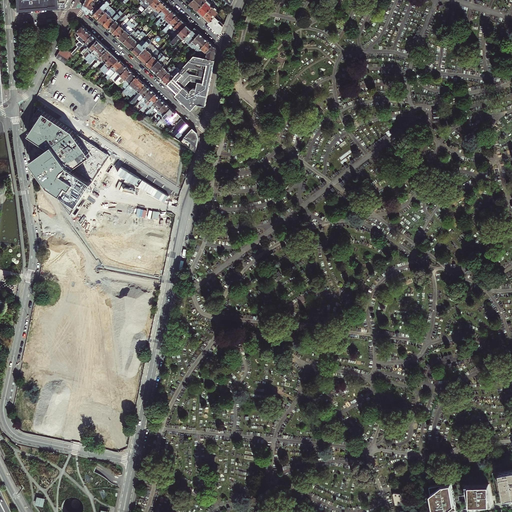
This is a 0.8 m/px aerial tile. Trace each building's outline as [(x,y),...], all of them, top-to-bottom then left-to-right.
[(19,0),(20,9),(38,8),(61,6),(60,0),(19,0)] [(89,13),(91,11),(93,9),(96,5),(95,3),(95,0),(86,0),(84,4),(83,6),(83,8),(84,9),(89,13)] [(93,9),(91,11),(92,12),(94,14),(108,0),(107,0),(95,0),(95,3),(96,5),(93,9)] [(97,17),(99,19),(111,7),(109,5),(111,3),(108,0),(94,14),(97,17)] [(150,4),(147,8),(142,13),(145,16),(148,13),(149,14),(154,10),(162,1),(161,0),(154,0),(155,1),(151,5),(150,4)] [(195,6),(198,9),(207,0),(192,0),(191,2),(195,6)] [(202,13),(205,15),(214,6),(214,5),(214,3),(213,2),(211,2),(211,1),(209,0),(207,0),(198,9),(202,13)] [(158,16),(168,6),(165,3),(162,1),(154,10),(156,13),(151,18),(152,19),(152,20),(151,20),(151,21),(151,22),(152,22),(158,16)] [(162,23),(173,11),(170,8),(168,6),(158,16),(160,19),(158,21),(156,24),(158,26),(162,23)] [(208,18),(211,21),(216,15),(220,12),(214,6),(205,15),(208,18)] [(102,22),(104,24),(114,14),(116,11),(115,10),(111,7),(99,19),(102,22)] [(106,26),(109,28),(120,16),(123,13),(120,10),(115,16),(114,14),(104,24),(106,26)] [(113,32),(127,18),(133,12),(132,11),(127,15),(126,14),(125,15),(122,18),(120,16),(109,28),(111,30),(113,32)] [(173,11),(162,23),(166,27),(168,25),(178,15),(175,13),(173,11)] [(180,17),(178,15),(168,25),(166,27),(163,30),(166,33),(170,28),(172,30),(182,20),(180,17)] [(213,28),(220,19),(221,19),(216,15),(211,21),(208,23),(211,25),(213,28)] [(116,35),(118,37),(133,22),(135,20),(132,18),(130,20),(127,18),(113,32),(116,35)] [(220,19),(213,28),(218,32),(220,32),(222,31),(225,23),(220,19)] [(174,39),(188,25),(185,22),(182,20),(172,30),(170,32),(174,36),(172,38),(174,39)] [(123,42),(134,31),(131,28),(135,24),(133,22),(118,37),(122,40),(123,42)] [(80,34),(77,37),(80,40),(77,44),(80,47),(82,46),(93,34),(88,30),(83,25),(78,30),(78,32),(80,34)] [(174,39),(172,41),(174,44),(176,43),(179,40),(180,39),(181,37),(183,36),(185,38),(193,30),(190,27),(188,25),(174,39)] [(187,41),(190,44),(201,33),(197,30),(195,27),(193,30),(185,38),(183,40),(185,43),(187,41)] [(126,44),(128,46),(131,42),(132,43),(136,39),(135,39),(142,32),(138,29),(136,32),(135,30),(134,31),(123,42),(126,44)] [(143,40),(147,35),(143,31),(142,32),(135,39),(136,39),(132,43),(131,42),(128,46),(130,48),(133,50),(143,40)] [(198,52),(209,40),(205,36),(201,33),(190,44),(189,45),(192,48),(193,47),(194,46),(196,48),(195,49),(198,52)] [(93,34),(82,46),(84,48),(79,52),(82,55),(88,50),(98,39),(95,36),(93,34)] [(100,41),(98,39),(88,50),(90,52),(84,57),(88,61),(103,44),(100,41)] [(135,53),(138,55),(150,43),(151,41),(149,39),(145,42),(143,40),(133,50),(135,53)] [(206,52),(214,44),(211,42),(209,40),(198,52),(195,55),(201,57),(205,53),(206,52)] [(150,43),(138,55),(142,60),(146,63),(159,51),(150,43)] [(96,58),(98,60),(108,49),(106,46),(103,44),(88,61),(91,63),(96,58)] [(214,44),(206,52),(208,52),(207,58),(215,60),(217,51),(216,47),(214,44)] [(56,58),(64,63),(73,55),(62,45),(56,58)] [(154,71),(157,73),(168,61),(165,58),(166,57),(165,56),(167,54),(166,53),(171,47),(169,46),(163,52),(165,54),(151,68),(154,71)] [(108,49),(98,60),(93,66),(94,67),(96,65),(97,66),(101,61),(104,64),(114,54),(111,51),(108,49)] [(149,66),(151,68),(165,54),(163,52),(160,49),(159,51),(146,63),(149,66)] [(103,76),(107,72),(119,59),(116,56),(114,54),(104,64),(107,66),(103,71),(104,71),(101,74),(103,76)] [(176,95),(191,109),(197,104),(206,105),(215,60),(207,58),(204,57),(201,57),(195,55),(187,63),(168,84),(171,87),(178,93),(177,94),(176,95)] [(165,81),(168,84),(187,63),(182,58),(175,65),(162,78),(165,81)] [(119,59),(107,72),(109,74),(105,79),(107,81),(111,78),(117,70),(120,67),(121,67),(124,64),(122,61),(119,59)] [(162,78),(175,65),(169,60),(168,61),(157,73),(160,76),(162,78)] [(126,65),(124,64),(121,67),(120,67),(117,70),(111,78),(113,80),(117,76),(119,77),(128,67),(126,65)] [(128,67),(119,77),(115,81),(120,85),(121,84),(133,72),(130,69),(128,67)] [(126,88),(127,87),(138,76),(135,74),(133,72),(121,84),(126,88)] [(138,76),(127,87),(129,89),(125,93),(128,96),(129,95),(135,88),(135,87),(138,84),(139,84),(142,80),(140,78),(138,76)] [(144,82),(142,80),(139,84),(138,84),(135,87),(135,88),(129,95),(132,97),(134,94),(136,96),(146,84),(144,82)] [(140,101),(142,99),(151,89),(149,86),(146,84),(136,96),(131,101),(133,104),(137,99),(140,101)] [(151,89),(142,99),(144,101),(144,102),(143,102),(140,105),(139,107),(141,109),(156,93),(154,91),(151,89)] [(158,95),(156,93),(141,109),(140,110),(141,111),(142,110),(142,111),(143,111),(148,105),(151,107),(160,97),(158,95)] [(160,97),(151,107),(148,111),(149,112),(150,111),(151,112),(154,109),(157,112),(166,102),(163,100),(160,97)] [(168,105),(166,102),(157,112),(160,115),(157,117),(159,119),(157,120),(157,121),(158,122),(171,108),(168,105)] [(166,124),(168,121),(174,126),(182,118),(177,113),(171,108),(158,122),(156,124),(158,126),(159,126),(163,122),(166,124)] [(73,131),(45,112),(29,135),(31,160),(49,186),(70,215),(109,155),(73,131)] [(174,136),(181,141),(193,128),(188,123),(182,118),(174,126),(168,132),(170,133),(174,136)] [(193,149),(196,150),(199,137),(197,132),(193,128),(181,141),(189,146),(193,149)] [(159,147),(180,160),(186,151),(170,141),(169,143),(163,140),(159,147)] [(153,246),(164,248),(170,218),(101,206),(100,212),(104,212),(102,222),(122,226),(121,231),(130,232),(130,228),(155,232),(153,246)] [(511,469),(499,472),(504,498),(511,496),(511,469)] [(451,482),(429,485),(433,502),(431,503),(432,511),(440,511),(446,511),(456,509),(454,499),(451,482)] [(490,485),(471,485),(471,493),(471,504),(477,504),(491,504),(490,485)] [(45,499),(37,497),(36,502),(36,505),(43,507),(45,499)]
